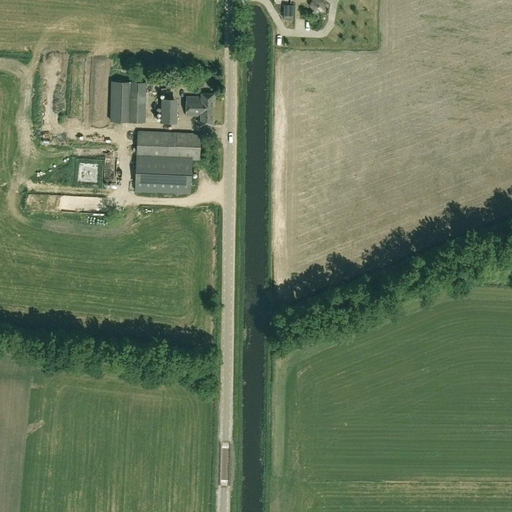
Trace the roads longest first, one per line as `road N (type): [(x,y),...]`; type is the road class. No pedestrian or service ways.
road 1 (tertiary): [(224,511),(234,0)]
road 2 (track): [(511,229),(271,326)]
